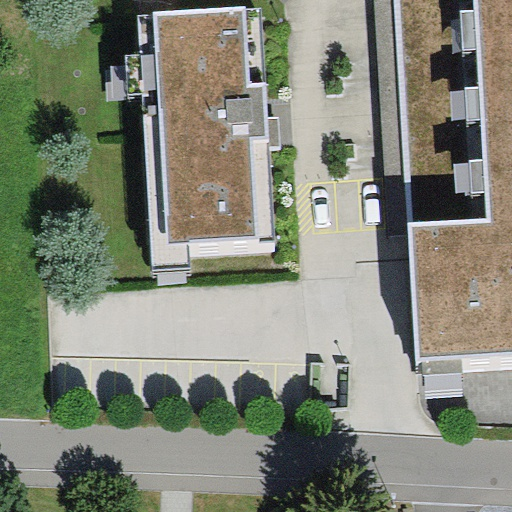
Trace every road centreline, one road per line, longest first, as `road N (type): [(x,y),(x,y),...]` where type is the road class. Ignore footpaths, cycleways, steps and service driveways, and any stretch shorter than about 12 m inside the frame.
road 1 (residential): [(0,440),(511,462)]
road 2 (unknown): [(307,0),(322,246),(349,327),(415,454)]
